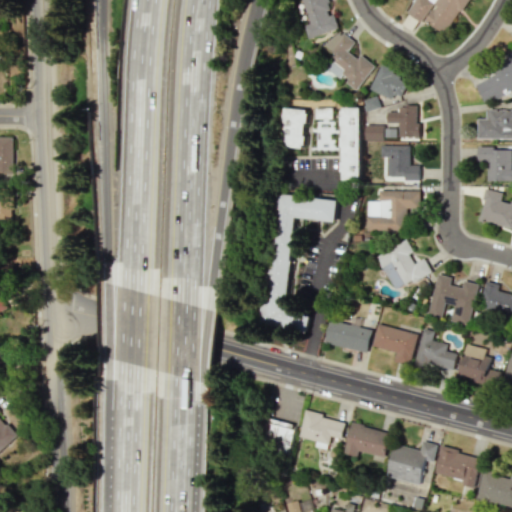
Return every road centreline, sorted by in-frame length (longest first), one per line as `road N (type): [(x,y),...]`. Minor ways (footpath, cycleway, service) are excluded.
road 1 (tertiary): [(49,305),(511,428)]
road 2 (residential): [(362,0),(419,52),(448,98),(451,242),(511,256)]
road 3 (motorway): [(202,307),(227,117),(255,3)]
road 4 (tertiary): [(49,305),(36,0)]
road 5 (motorway): [(176,301),(191,0)]
road 6 (motorway): [(151,0),(139,290)]
road 7 (motorway): [(93,0),(114,270)]
road 8 (tertiary): [(55,511),(49,305)]
road 9 (motorway): [(177,511),(176,384)]
road 10 (motorway): [(114,270),(135,390)]
road 11 (motorway): [(135,390),(130,511)]
road 12 (motorway): [(181,511),(195,392)]
